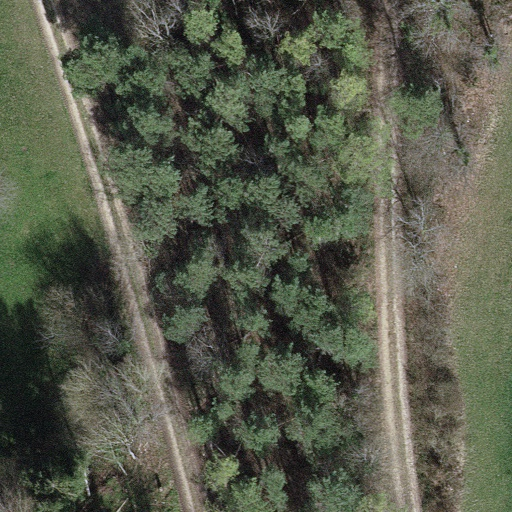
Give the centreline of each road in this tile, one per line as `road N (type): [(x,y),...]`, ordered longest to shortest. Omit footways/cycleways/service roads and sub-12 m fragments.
road 1 (track): [(191,511),(98,158),(39,0)]
road 2 (track): [(387,0),(401,511)]
